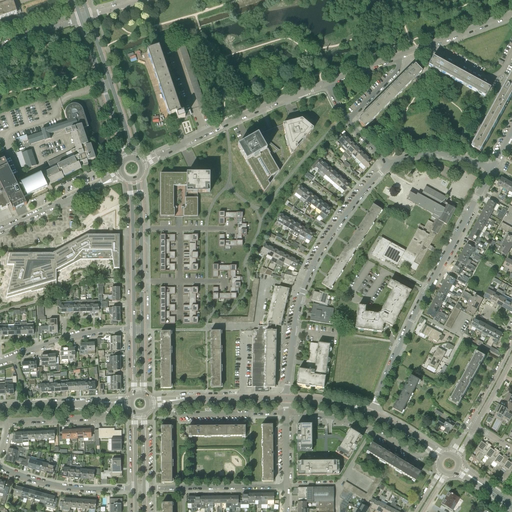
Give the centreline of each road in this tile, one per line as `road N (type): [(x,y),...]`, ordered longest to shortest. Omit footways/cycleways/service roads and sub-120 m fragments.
road 1 (residential): [(371,414),(492,170)]
road 2 (residential): [(389,165),(314,262),(295,320),(285,398)]
road 3 (residential): [(140,164),(326,82)]
road 4 (residential): [(430,449),(412,456),(351,422),(285,412)]
road 5 (tertiary): [(130,179),(133,329)]
road 6 (tertiary): [(135,158),(88,16)]
road 7 (tertiary): [(80,18),(126,159)]
road 8 (residential): [(143,488),(286,486)]
road 9 (track): [(0,312),(96,277),(133,277)]
road 10 (residential): [(135,488),(54,484),(0,464)]
road 11 (residential): [(122,173),(0,231)]
road 12 (residential): [(13,357),(71,336),(133,329)]
road 13 (residential): [(285,412),(180,414),(170,400)]
